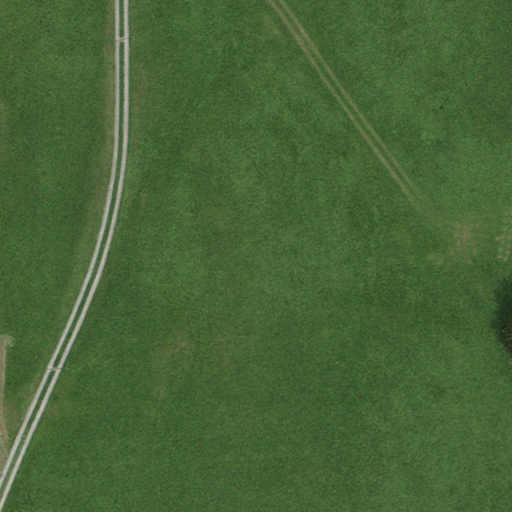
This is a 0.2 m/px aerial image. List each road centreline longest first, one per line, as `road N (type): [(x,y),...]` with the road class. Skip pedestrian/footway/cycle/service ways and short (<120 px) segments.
road 1 (track): [(5,511),(98,273),(128,113),(128,0)]
road 2 (track): [(511,323),(267,0)]
